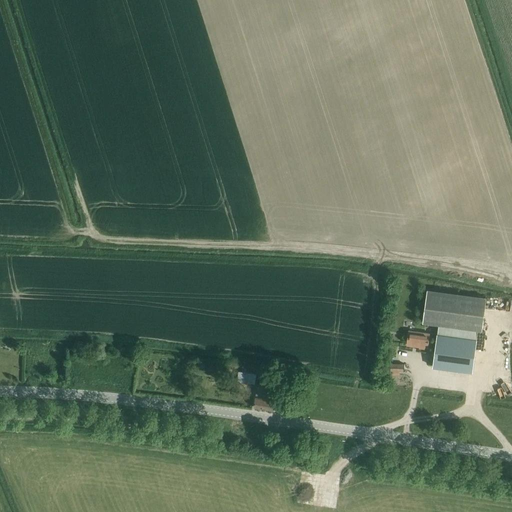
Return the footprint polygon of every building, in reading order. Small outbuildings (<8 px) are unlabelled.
[(486,297),(427,289),(422,322),(438,324),(437,333),(432,366),(472,371),(477,338),(476,338),(478,329),(482,330),(486,297)] [(427,347),(429,338),(429,333),(408,331),(407,345),(419,346),(419,347),(425,348),(425,347),(427,347)] [(256,369),(238,366),(237,376),(255,378),(256,369)] [(288,379),(287,385),(299,388),(301,382),(288,379)] [(275,389),(275,387),(266,386),(266,388),(257,386),(255,397),(254,407),(272,410),(274,400),(275,389)]
